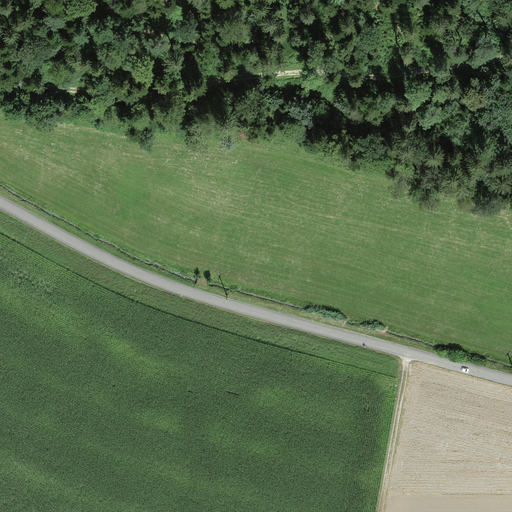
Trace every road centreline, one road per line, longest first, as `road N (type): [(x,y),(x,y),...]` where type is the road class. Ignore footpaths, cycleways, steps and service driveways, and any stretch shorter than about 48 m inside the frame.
road 1 (unclassified): [(511,382),(154,281),(0,200)]
road 2 (track): [(511,55),(394,73),(229,77),(177,91),(0,79)]
road 3 (track): [(177,91),(511,163)]
road 4 (track): [(379,511),(406,352)]
